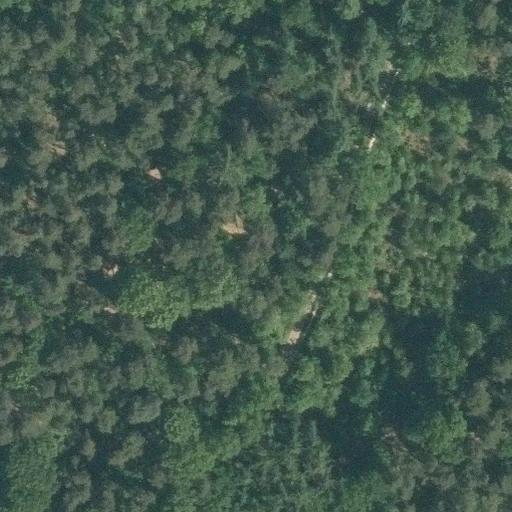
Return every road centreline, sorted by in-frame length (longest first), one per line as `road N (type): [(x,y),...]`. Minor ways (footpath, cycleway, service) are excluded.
road 1 (track): [(211,511),(305,311),(413,0)]
road 2 (track): [(264,511),(385,426),(421,418),(468,423)]
road 3 (track): [(460,363),(468,423),(511,505)]
